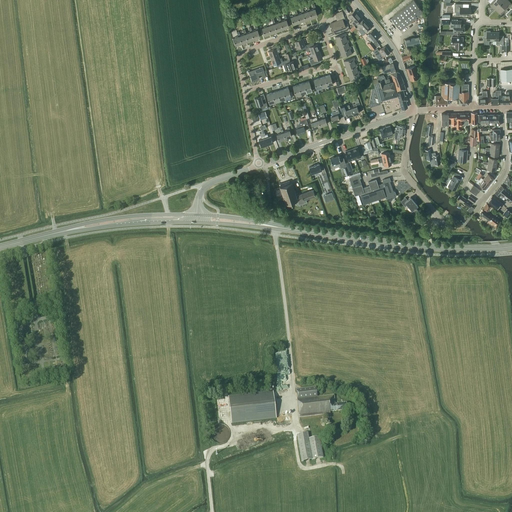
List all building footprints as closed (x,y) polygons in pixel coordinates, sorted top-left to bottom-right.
[(413,0),(391,18),(400,30),(423,12),(413,0)] [(495,9),(501,3),(497,0),(493,0),(490,4),(495,9)] [(511,3),(508,0),(503,0),(501,3),(506,9),(511,3)] [(495,9),(501,14),(506,9),(501,3),(495,9)] [(350,10),(346,4),(342,7),(346,13),(350,10)] [(470,15),(471,7),(463,7),(463,4),(455,4),(455,11),(460,11),(460,15),(470,15)] [(306,19),(312,17),(310,10),(308,6),(306,6),(307,11),(304,12),(306,19)] [(301,13),(298,14),(300,21),(306,19),(304,12),(302,8),(300,8),(301,13)] [(293,24),(300,21),(298,14),(296,10),(294,10),(295,15),(290,17),(293,24)] [(355,10),(348,15),(352,20),(353,20),(353,21),(352,22),(354,25),(362,18),(355,10)] [(342,11),(334,13),(337,21),(330,23),(333,32),(345,28),(342,19),(344,18),(342,11)] [(277,30),(283,28),(281,21),(279,16),(277,17),(279,22),(275,23),(277,30)] [(273,24),(269,25),(272,32),(277,30),(275,23),(273,19),(271,19),(273,24)] [(356,25),(360,28),(359,29),(359,31),(362,35),(370,28),(363,19),(356,25)] [(465,24),(460,24),(460,20),(451,20),(451,24),(454,24),(454,32),(465,32),(465,24)] [(264,35),(272,32),(269,25),(267,21),(265,21),(267,26),(262,27),(264,35)] [(249,40),(255,38),(252,31),(250,27),(248,27),(250,32),(246,33),(249,40)] [(244,34),(240,35),(243,42),(249,40),(246,33),(245,29),(242,30),(244,34)] [(372,49),(376,46),(379,45),(376,41),(375,42),(374,41),(378,37),(372,30),(367,34),(371,40),(367,43),(372,49)] [(493,32),(491,32),(491,31),(486,30),(486,31),(484,31),(484,44),(489,44),(489,40),(493,41),(493,32)] [(235,45),(243,42),(240,35),(239,31),(236,32),(238,36),(233,38),(235,45)] [(499,32),(493,32),(493,41),(496,41),(496,44),(504,44),(504,35),(499,35),(499,32)] [(335,36),(337,43),(346,40),(345,35),(346,35),(345,33),(335,36)] [(463,48),(463,37),(452,36),(452,44),(455,44),(455,48),(463,48)] [(420,37),(406,41),(408,48),(422,44),(420,37)] [(297,48),(298,51),(307,48),(306,45),(305,45),(302,38),(294,41),(297,48)] [(348,39),(346,40),(337,43),(339,50),(349,46),(347,42),(348,41),(348,39)] [(307,48),(307,47),(308,48),(305,49),(306,50),(310,49),(311,54),(319,51),(317,44),(314,45),(313,42),(306,45),(307,48)] [(280,47),(279,44),(272,46),(273,49),(268,51),(270,58),(278,55),(277,52),(280,51),(279,47),(280,47)] [(377,48),(373,51),(375,54),(379,60),(384,57),(383,57),(390,52),(385,45),(378,50),(377,48)] [(350,46),(349,46),(339,50),(342,56),(351,53),(350,49),(351,48),(350,46)] [(311,65),(317,62),(320,61),(319,58),(322,57),(319,51),(311,54),(313,58),(309,60),(311,65)] [(282,61),(283,61),(281,57),(279,58),(278,55),(270,58),(273,65),(276,64),(277,66),(283,64),(282,61)] [(343,61),(346,67),(355,64),(354,60),(355,59),(354,57),(343,61)] [(285,70),(287,70),(295,68),(293,61),(290,62),(289,59),(283,61),(282,61),(283,64),(285,70)] [(396,71),(396,72),(393,62),(381,66),(384,72),(390,70),(394,81),(401,108),(406,107),(407,105),(406,100),(407,100),(406,95),(405,95),(403,89),(405,89),(403,81),(400,73),(396,71)] [(356,64),(355,64),(346,67),(348,74),(357,71),(356,66),(357,66),(356,64)] [(415,65),(406,68),(410,80),(418,78),(416,70),(417,70),(415,65)] [(265,76),(265,75),(267,74),(265,70),(263,71),(262,67),(249,71),(252,81),(259,78),(258,75),(261,74),(262,77),(265,76)] [(511,68),(501,69),(501,81),(511,80),(511,68)] [(359,70),(357,71),(348,74),(350,81),(360,77),(358,73),(359,72),(359,70)] [(330,74),(324,76),(327,85),(333,84),(330,74)] [(397,96),(393,81),(390,82),(389,78),(385,79),(384,75),(384,76),(383,74),(377,76),(378,77),(377,77),(377,79),(373,80),(375,87),(372,88),(370,97),(369,103),(370,107),(381,103),(380,100),(382,100),(397,96)] [(322,87),(327,85),(324,76),(319,77),(322,87)] [(322,87),(319,77),(313,79),(316,89),(322,87)] [(309,80),(303,82),(306,92),(312,90),(309,80)] [(301,94),(306,92),(303,82),(298,84),(301,94)] [(455,98),(459,98),(459,92),(459,82),(441,82),(441,92),(441,95),(434,95),(434,100),(435,100),(435,105),(448,105),(448,98),(455,98)] [(459,92),(459,98),(459,104),(468,104),(468,83),(462,84),(461,92),(459,92)] [(295,95),(301,94),(298,84),(292,86),(295,95)] [(344,85),(337,88),(339,94),(346,92),(344,85)] [(288,87),(282,89),(286,98),(291,97),(288,87)] [(280,100),(286,98),(282,89),(277,90),(280,100)] [(275,102),(280,100),(277,90),(272,92),(275,102)] [(495,90),(495,93),(496,93),(496,95),(499,95),(499,103),(511,103),(511,95),(509,95),(509,91),(506,91),(506,95),(501,95),(501,90),(495,90)] [(488,104),(487,95),(487,91),(482,91),(482,95),(478,95),(478,98),(479,98),(479,104),(488,104)] [(269,104),(275,102),(272,92),(266,94),(269,104)] [(265,98),(262,99),(261,96),(254,98),(257,105),(261,104),(262,108),(267,107),(265,98)] [(335,107),(336,111),(331,112),(333,116),(330,116),(332,122),(339,119),(339,117),(340,117),(337,107),(340,106),(337,98),(332,100),(334,107),(335,107)] [(356,102),(355,103),(352,104),(354,107),(350,108),(353,114),(359,112),(359,111),(362,110),(358,98),(354,99),(356,102)] [(353,114),(350,108),(345,110),(344,105),(340,107),(342,113),(345,112),(346,117),(353,114)] [(322,118),(318,120),(320,126),(327,123),(325,117),(323,113),(321,114),(322,118)] [(449,113),(449,124),(456,124),(456,125),(456,129),(459,129),(460,129),(460,126),(461,126),(461,122),(464,122),(464,125),(466,125),(468,124),(468,113),(449,113)] [(296,127),(296,128),(298,134),(305,131),(305,129),(309,127),(306,118),(301,120),(303,126),(300,127),(300,125),(298,125),(297,125),(296,127)] [(313,128),(320,126),(318,120),(313,121),(312,118),(309,118),(311,122),(313,128)] [(399,138),(400,137),(400,134),(404,135),(405,125),(400,124),(400,125),(397,125),(396,131),(395,131),(394,138),(399,138)] [(260,133),(261,136),(262,138),(259,139),(260,143),(259,143),(260,146),(261,146),(267,144),(264,135),(265,135),(263,129),(262,125),(256,127),(257,131),(261,130),(261,132),(260,133)] [(382,138),(393,134),(390,125),(379,128),(382,138)] [(288,130),(283,132),(285,138),(292,136),(289,130),(290,130),(289,127),(287,128),(288,130)] [(278,140),(285,138),(283,132),(282,129),(280,130),(281,133),(276,134),(278,140)] [(271,135),(267,136),(266,134),(265,135),(264,135),(267,144),(273,142),(271,135)] [(371,139),(373,145),(372,146),(375,146),(377,145),(377,146),(381,145),(378,136),(371,139)] [(365,146),(361,148),(364,154),(370,152),(371,153),(374,152),(373,151),(377,151),(378,147),(375,147),(375,146),(372,146),(371,146),(369,141),(365,142),(366,143),(364,144),(365,146)] [(459,149),(458,160),(466,161),(467,150),(466,150),(466,146),(459,146),(459,149)] [(357,147),(351,149),(355,159),(361,157),(357,147)] [(349,161),(355,159),(351,149),(345,151),(349,161)] [(432,158),(433,158),(433,161),(432,161),(430,162),(431,164),(433,165),(440,164),(438,154),(436,155),(435,152),(431,153),(430,149),(425,150),(427,160),(432,159),(432,158)] [(381,153),(382,157),(370,160),(370,162),(390,158),(388,152),(381,153)] [(332,164),(334,168),(340,166),(340,168),(346,166),(343,157),(340,159),(338,155),(330,158),(332,164)] [(495,171),(496,165),(483,162),(483,163),(487,164),(486,169),(495,171)] [(322,175),(326,173),(323,165),(320,166),(319,163),(316,164),(314,165),(309,167),(311,173),(321,170),(322,175)] [(460,179),(461,176),(455,172),(448,185),(455,189),(460,180),(460,179)] [(483,179),(489,184),(494,178),(487,173),(483,179)] [(362,188),(359,178),(361,177),(359,174),(349,177),(355,195),(360,193),(364,192),(362,188)] [(511,180),(511,178),(511,176),(508,174),(503,182),(509,185),(511,180)] [(395,191),(393,190),(389,181),(391,180),(389,177),(382,179),(383,183),(381,184),(381,185),(382,185),(385,196),(386,196),(386,198),(391,196),(393,197),(395,196),(396,195),(395,191)] [(369,190),(375,188),(379,187),(378,186),(376,179),(368,181),(368,182),(370,185),(368,186),(369,190)] [(485,189),(489,184),(483,179),(479,184),(485,189)] [(306,199),(315,196),(313,190),(301,194),(296,196),(291,182),(290,183),(289,181),(280,184),(281,186),(280,186),(286,204),(291,202),(291,203),(292,202),(293,204),(296,203),(297,205),(307,202),(306,199)] [(379,187),(375,188),(378,198),(385,196),(382,185),(381,185),(378,186),(379,187)] [(511,202),(511,200),(511,194),(505,189),(506,188),(501,185),(494,192),(502,198),(503,196),(511,202)] [(366,186),(362,188),(364,192),(360,193),(363,203),(371,201),(366,186)] [(369,190),(368,186),(366,186),(371,201),(378,198),(375,188),(369,190)] [(460,194),(457,198),(469,207),(472,203),(472,202),(473,202),(475,200),(469,195),(467,199),(460,194)] [(496,209),(497,207),(499,208),(500,206),(501,206),(503,204),(492,196),(487,202),(496,209)] [(407,204),(412,210),(410,211),(413,214),(418,210),(416,207),(418,205),(410,197),(407,200),(405,197),(401,201),(405,206),(407,204)] [(486,203),(483,208),(489,212),(492,207),(486,203)] [(492,215),(489,212),(483,208),(479,213),(489,220),(487,222),(493,227),(493,226),(496,228),(501,221),(496,217),(497,215),(494,213),(492,215)] [(507,208),(503,213),(508,217),(511,212),(507,208)] [(330,412),(347,410),(347,403),(335,404),(334,395),(316,397),(315,388),(297,390),(300,418),(330,414),(330,412)] [(228,397),(231,424),(276,419),(273,391),(228,397)] [(297,435),(302,462),(323,458),(320,437),(309,439),(308,433),(297,435)]
